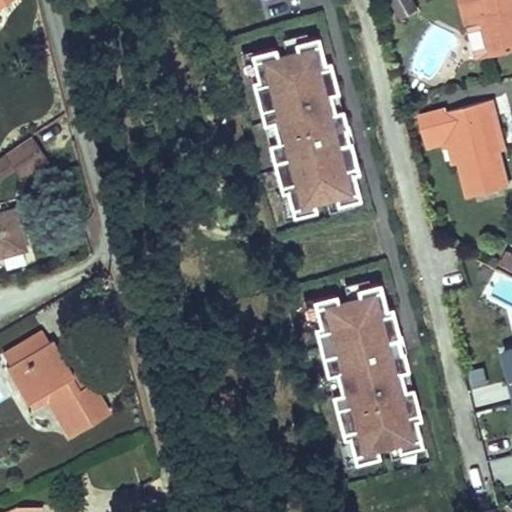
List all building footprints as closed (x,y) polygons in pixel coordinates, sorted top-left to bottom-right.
[(391,0),(399,13),(416,2),(414,0),(391,0)] [(511,0),(460,0),(467,25),(481,22),(490,54),(511,48),(511,0)] [(287,41),(299,38),(298,32),(274,38),(278,54),(289,51),(287,41)] [(321,91),(329,89),(321,60),(315,61),(309,36),(299,38),(287,41),(289,51),(278,54),(269,56),(266,47),(244,53),(243,53),(249,75),(250,78),(245,80),(256,122),(265,120),(270,140),(261,143),(274,190),(278,189),(279,193),(285,214),(286,214),(308,208),(305,198),(317,195),(327,192),(330,202),(344,198),(352,196),(345,171),(350,169),(342,139),(330,142),(326,129),(339,126),(334,108),(326,110),(321,91)] [(249,75),(243,53),(244,53),(243,50),(233,53),(239,77),(249,75)] [(334,108),(329,89),(321,91),(326,110),(334,108)] [(499,152),(490,115),(496,114),(492,99),(446,110),(467,193),(507,183),(499,152)] [(496,114),(490,115),(499,152),(506,151),(496,114)] [(270,140),(265,120),(256,122),(261,143),(270,140)] [(342,139),(339,126),(326,129),(330,142),(342,139)] [(5,155),(13,167),(19,175),(45,157),(31,136),(5,155)] [(0,176),(13,167),(5,155),(0,157),(0,176)] [(346,204),(344,198),(330,202),(327,192),(317,195),(322,210),(346,204)] [(285,214),(279,193),(270,195),(276,219),(287,216),(286,214),(285,214)] [(13,209),(0,212),(0,254),(24,248),(13,209)] [(338,284),(342,300),(353,297),(350,287),(365,283),(363,277),(338,284)] [(398,387),(393,369),(401,367),(396,349),(384,352),(380,339),(393,336),(384,305),(379,307),(372,281),(365,283),(350,287),(353,297),(342,300),(331,302),(328,293),(307,298),(307,299),(313,320),(314,324),(308,326),(321,373),(330,370),(336,391),(326,393),(337,435),(343,434),(343,435),(344,438),(350,460),(350,459),(373,453),(370,444),(381,441),(391,438),(393,448),(408,444),(415,442),(408,416),(414,415),(406,385),(398,387)] [(313,320),(307,299),(307,298),(307,296),(296,298),(303,322),(313,320)] [(47,340),(40,330),(2,353),(8,364),(47,340)] [(396,349),(393,336),(380,339),(384,352),(396,349)] [(6,365),(25,400),(48,387),(73,428),(105,410),(88,381),(84,383),(74,388),(66,376),(68,368),(50,338),(47,340),(8,364),(6,365)] [(511,348),(502,351),(511,385),(511,348)] [(73,366),(68,368),(66,376),(74,388),(84,383),(73,366)] [(406,385),(401,367),(393,369),(398,387),(406,385)] [(336,391),(330,370),(321,373),(326,393),(336,391)] [(48,387),(25,400),(30,408),(47,399),(66,432),(73,428),(48,387)] [(350,460),(344,438),(334,441),(340,465),(351,462),(350,459),(350,460)] [(393,448),(391,438),(381,441),(385,456),(409,450),(408,444),(393,448)] [(494,478),(511,474),(511,454),(490,459),(494,478)]
